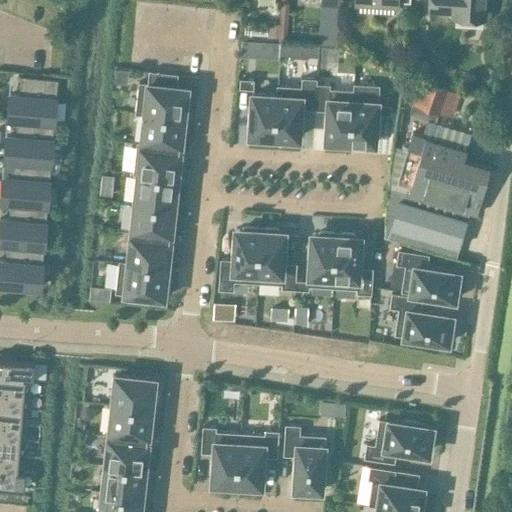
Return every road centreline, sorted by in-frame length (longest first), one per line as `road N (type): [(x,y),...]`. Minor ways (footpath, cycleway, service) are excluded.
road 1 (residential): [(221,12),(184,346)]
road 2 (residential): [(470,391),(184,346)]
road 3 (unclassified): [(470,391),(511,120)]
road 4 (residential): [(184,346),(0,326)]
road 5 (residential): [(184,346),(167,511)]
road 6 (unclassified): [(451,511),(470,391)]
